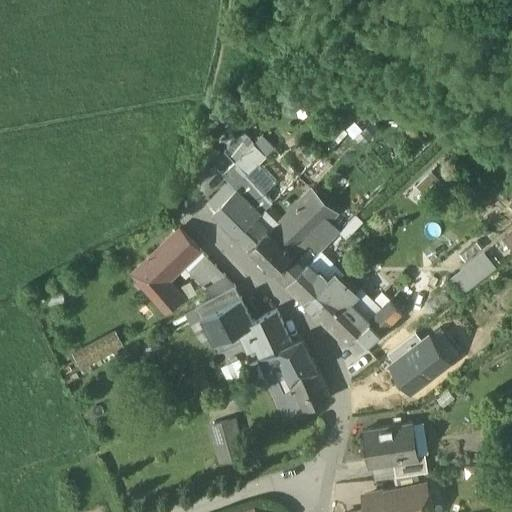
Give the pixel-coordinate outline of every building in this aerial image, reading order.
[(242,134),(223,151),(235,164),(254,147),(242,134)] [(235,164),(220,178),(231,190),(246,177),(265,159),(254,147),(235,164)] [(272,203),(246,177),(231,190),(234,192),(248,205),(245,207),(257,218),(272,203)] [(313,190),(283,221),(305,243),(309,239),(329,219),(328,219),(335,212),(313,190)] [(248,205),(234,192),(216,211),(226,225),(238,237),(257,218),(245,207),(248,205)] [(257,218),(239,237),(251,246),(269,227),(273,231),(276,228),(262,213),(257,218)] [(329,219),(309,239),(322,250),(341,231),(329,219)] [(276,228),(273,231),(269,227),(251,246),(277,272),(305,243),(283,221),(276,228)] [(182,228),(149,260),(168,280),(185,265),(193,273),(209,257),(182,228)] [(511,247),(511,229),(503,238),(511,247)] [(464,297),(498,271),(485,253),(451,279),(464,297)] [(228,276),(209,257),(193,273),(207,288),(228,276)] [(149,260),(136,272),(155,292),(156,292),(168,280),(149,260)] [(342,292),(311,261),(289,283),(320,314),(342,292)] [(184,299),(168,280),(156,292),(155,292),(153,294),(168,311),(184,299)] [(236,285),(215,297),(227,319),(248,308),(236,285)] [(342,292),(320,314),(358,352),(381,330),(342,292)] [(248,308),(227,319),(215,297),(199,305),(222,351),(247,338),(241,327),(254,320),(248,308)] [(254,320),(241,327),(247,338),(252,349),(261,346),(265,356),(276,351),(293,343),(278,309),(254,320)] [(388,354),(395,363),(423,342),(415,333),(388,354)] [(392,365),(412,391),(449,363),(429,337),(423,342),(395,363),(392,365)] [(293,343),(276,351),(288,373),(293,381),(320,369),(313,355),(304,338),(293,343)] [(222,367),(229,379),(245,369),(239,358),(222,367)] [(264,360),(246,368),(248,373),(253,382),(272,373),(264,360)] [(320,369),(293,381),(295,388),(304,409),(332,397),(320,369)] [(266,376),(284,417),(304,409),(295,388),(283,393),(274,373),(266,376)] [(444,409),(455,400),(448,392),(437,400),(444,409)] [(245,454),(236,419),(211,425),(220,461),(245,454)] [(410,423),(366,429),(372,467),(396,463),(396,462),(402,462),(402,459),(415,457),(415,455),(410,423)] [(427,453),(415,455),(415,457),(402,459),(402,462),(396,462),(396,463),(398,476),(430,471),(427,453)] [(401,488),(384,491),(384,490),(374,492),(377,506),(370,508),(370,511),(432,511),(426,484),(402,489),(401,488)] [(374,492),(367,494),(370,508),(377,506),(374,492)]
